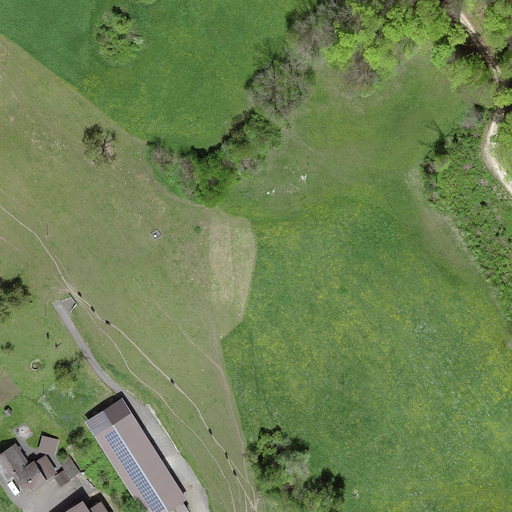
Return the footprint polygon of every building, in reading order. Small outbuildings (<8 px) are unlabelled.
[(123,399),(86,422),(147,511),(166,511),(188,499),(123,399)] [(46,441),(44,451),(55,453),(57,444),(46,441)] [(17,446),(0,456),(0,464),(10,480),(18,475),(27,488),(29,493),(49,480),(48,478),(38,463),(37,461),(30,466),(17,446)] [(79,472),(68,456),(61,461),(67,469),(56,477),(62,485),(79,472)] [(38,463),(48,478),(57,473),(47,457),(38,463)] [(87,501),(69,511),(109,511),(103,502),(92,509),(87,501)]
